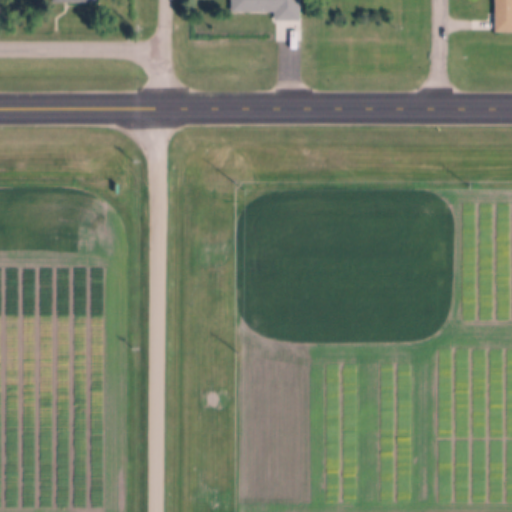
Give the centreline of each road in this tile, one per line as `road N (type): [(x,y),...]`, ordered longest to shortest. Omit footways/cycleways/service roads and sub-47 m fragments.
road 1 (primary): [(438,110),(0,108)]
road 2 (residential): [(159,511),(159,109)]
road 3 (residential): [(0,52),(161,52)]
